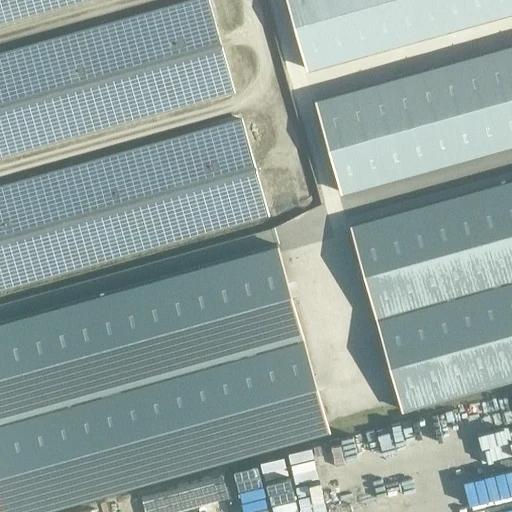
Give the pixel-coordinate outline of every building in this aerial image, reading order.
[(0,0),(0,21),(74,0),(0,0)] [(0,153),(233,88),(208,0),(183,0),(0,51),(0,153)] [(511,0),(293,0),(311,65),(511,8),(511,0)] [(511,45),(320,99),(346,194),(511,146),(511,45)] [(242,117),(0,184),(0,290),(270,215),(242,117)] [(511,380),(511,178),(351,223),(404,410),(511,380)] [(35,511),(329,431),(278,244),(0,321),(0,511),(35,511)] [(400,446),(386,449),(398,496),(412,492),(400,446)] [(330,489),(348,482),(338,458),(320,466),(330,489)] [(264,511),(254,465),(231,470),(240,511),(264,511)] [(308,511),(301,467),(283,470),(289,511),(308,511)] [(174,511),(230,497),(224,473),(141,495),(145,511),(174,511)]
